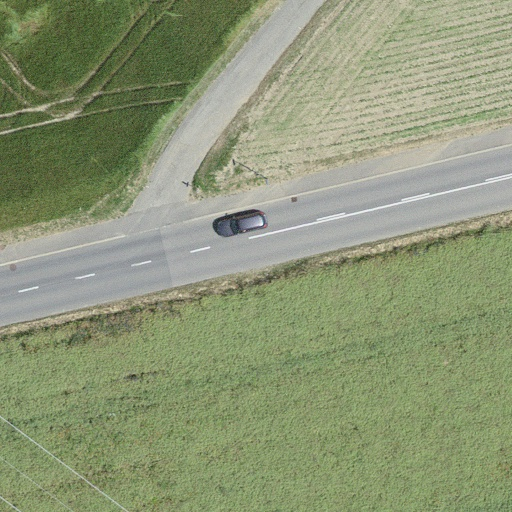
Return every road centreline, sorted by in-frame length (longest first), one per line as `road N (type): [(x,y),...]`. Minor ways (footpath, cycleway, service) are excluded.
road 1 (unclassified): [(109,285),(511,188)]
road 2 (unclassified): [(321,0),(229,107),(109,285)]
